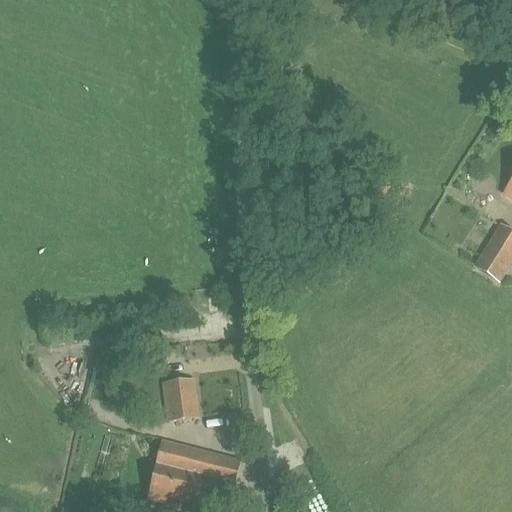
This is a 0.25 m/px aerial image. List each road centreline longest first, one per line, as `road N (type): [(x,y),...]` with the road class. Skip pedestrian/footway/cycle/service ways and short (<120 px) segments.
road 1 (unclassified): [(258,511),(239,70),(220,0)]
road 2 (track): [(511,77),(340,0)]
